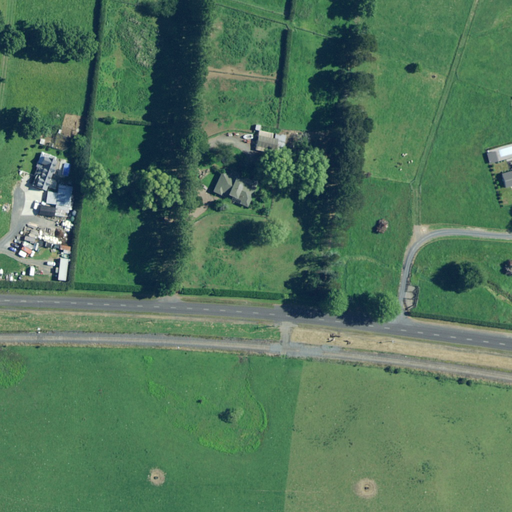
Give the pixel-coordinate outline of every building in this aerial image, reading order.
[(285,135),(259,131),(256,150),(274,153),(275,150),(282,151),(285,135)] [(502,160),(500,150),(487,153),(489,163),(502,160)] [(57,160),(44,155),(39,167),(42,168),(36,184),(35,187),(46,191),(57,160)] [(30,173),(21,170),(18,178),(27,182),(30,173)] [(505,188),(511,185),(511,170),(501,174),(505,188)] [(221,172),(213,191),(247,207),(256,187),(221,172)] [(74,187),(59,185),(58,193),(48,192),(46,203),(56,204),(55,215),(70,217),(74,187)] [(64,250),(64,253),(70,253),(70,245),(60,245),(60,249),(64,250)] [(67,259),(60,258),(58,280),(65,280),(67,259)]
